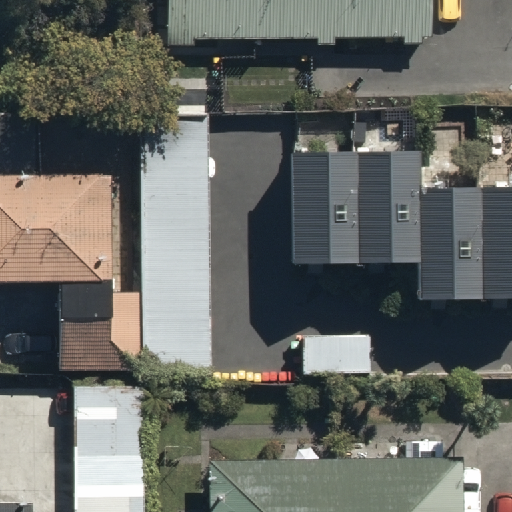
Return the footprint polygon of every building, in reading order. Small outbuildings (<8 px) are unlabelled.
[(511,0),(164,0),(164,47),(195,47),(195,39),(315,40),(315,44),(334,45),(334,38),(403,38),(403,44),(422,44),(422,36),(429,36),(429,0),(511,0)] [(210,376),(208,116),(142,116),(144,377),(210,376)] [(416,146),(283,147),(284,264),(414,263),(415,295),(511,294),(511,184),(417,186),(416,146)] [(0,279),(54,280),(54,369),(139,369),(139,291),(107,291),(107,173),(0,173),(0,279)] [(368,334),(300,335),(301,374),(369,373),(368,334)] [(140,511),(140,385),(74,385),(74,511),(140,511)] [(459,511),(459,455),(208,457),(208,511),(459,511)] [(29,511),(29,501),(0,501),(0,511),(29,511)]
